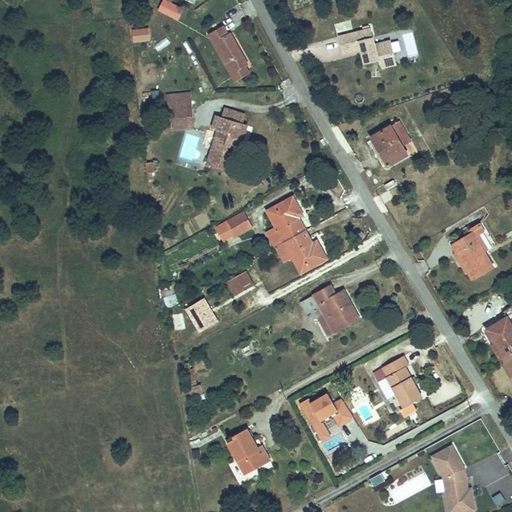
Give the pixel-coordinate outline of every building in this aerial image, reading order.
[(161,0),(158,10),(180,19),(185,6),(170,0),(161,0)] [(208,28),(224,57),(229,55),(234,65),(242,60),(246,58),(229,27),(227,28),(222,20),(208,28)] [(132,28),(133,41),(150,40),(149,26),(132,28)] [(394,54),(390,38),(374,42),(370,26),(338,35),(342,51),(361,47),(365,62),(379,58),(394,54)] [(396,62),(394,54),(379,58),(381,66),(396,62)] [(229,55),(224,57),(235,77),(247,70),(242,60),(234,65),(229,55)] [(150,90),(151,100),(160,100),(159,90),(150,90)] [(164,96),(165,102),(188,99),(188,93),(164,96)] [(190,116),(188,99),(165,102),(167,119),(190,116)] [(239,123),(241,113),(222,108),(220,117),(239,123)] [(237,148),(244,124),(239,123),(220,117),(214,116),(211,126),(216,128),(206,164),(226,169),(233,146),(237,148)] [(176,130),(176,122),(163,124),(164,131),(176,130)] [(390,122),(369,134),(384,162),(404,150),(390,122)] [(450,133),(441,138),(452,156),(461,151),(450,133)] [(153,174),(152,163),(144,164),(145,175),(153,174)] [(276,252),(304,236),(294,219),(301,215),(293,201),(268,216),(276,231),(267,236),(276,252)] [(468,224),(447,237),(469,270),(488,256),(479,242),(492,234),(479,213),(466,221),(468,224)] [(243,217),(224,228),(232,245),(252,234),(243,217)] [(314,253),(304,236),(276,252),(284,267),(293,262),(302,277),(325,264),(318,251),(314,253)] [(253,289),(245,275),(226,285),(234,299),(253,289)] [(337,281),(331,285),(336,294),(343,290),(337,281)] [(172,283),(160,288),(167,308),(180,303),(172,283)] [(331,285),(307,298),(308,302),(313,311),(326,304),(329,310),(335,307),(342,316),(346,322),(362,313),(362,308),(350,286),(343,290),(336,294),(331,285)] [(482,320),(511,375),(511,321),(511,319),(511,318),(511,297),(500,305),(502,309),(482,320)] [(335,307),(329,310),(338,326),(346,322),(342,316),(335,307)] [(409,408),(427,398),(411,368),(415,366),(410,357),(388,369),(392,377),(409,408)] [(392,377),(388,369),(379,373),(384,382),(392,377)] [(202,384),(189,388),(192,397),(204,393),(202,384)] [(340,426),(355,418),(342,396),(335,400),(327,386),(299,401),(322,442),(333,436),(323,418),(333,413),(340,426)] [(342,428),(354,447),(368,439),(356,420),(342,428)] [(233,444),(249,474),(274,460),(274,459),(269,450),(264,453),(261,448),(251,430),(239,436),(241,440),(233,444)] [(473,488),(470,469),(457,445),(438,456),(448,476),(453,501),(462,500),(464,511),(480,509),(477,487),(473,488)] [(388,490),(395,503),(432,486),(426,472),(388,490)] [(391,482),(387,474),(376,480),(380,487),(391,482)] [(499,506),(507,500),(500,491),(492,497),(499,506)] [(462,511),(464,511),(462,500),(453,501),(454,511),(462,511)]
